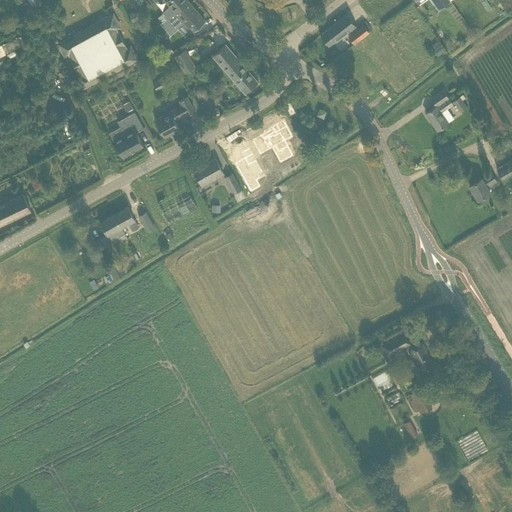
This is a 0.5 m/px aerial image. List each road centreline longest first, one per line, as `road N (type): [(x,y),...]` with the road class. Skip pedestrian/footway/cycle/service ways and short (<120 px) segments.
road 1 (unclassified): [(0,250),(266,100),(294,66)]
road 2 (tertiary): [(429,250),(367,117),(294,66)]
